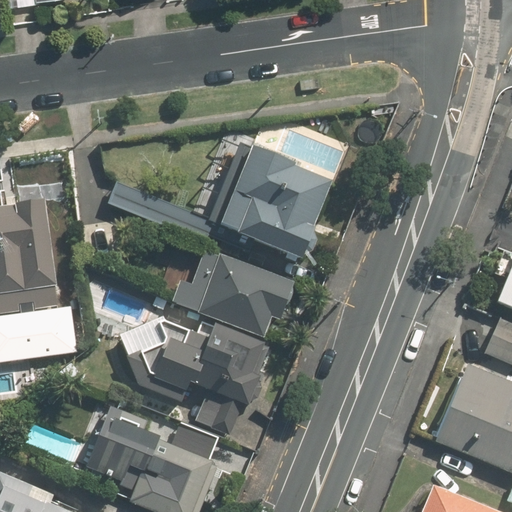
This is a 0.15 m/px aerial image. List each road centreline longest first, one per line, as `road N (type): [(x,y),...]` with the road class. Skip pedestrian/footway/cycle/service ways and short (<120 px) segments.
road 1 (secondary): [(468,7),(444,140),(296,511)]
road 2 (residential): [(0,81),(468,7)]
